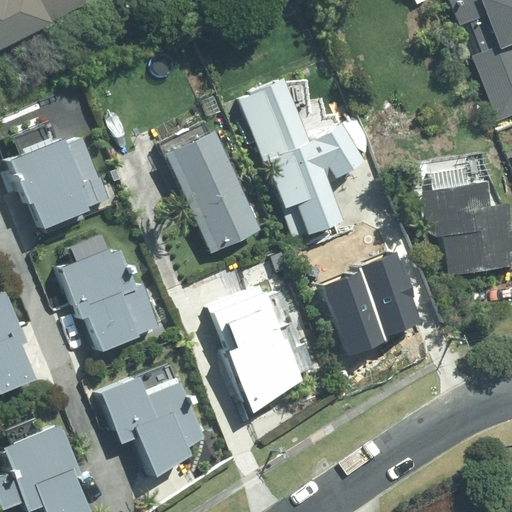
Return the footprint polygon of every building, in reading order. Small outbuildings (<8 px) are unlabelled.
[(0,0),(0,44),(88,0),(87,0),(0,0)] [(511,0),(445,0),(495,120),(511,113),(511,0)] [(236,97),(294,234),(340,220),(330,186),(361,165),(339,124),(324,134),(309,144),(284,78),(236,97)] [(209,129),(160,152),(207,251),(256,228),(209,129)] [(56,136),(5,157),(34,225),(103,196),(78,136),(60,144),(56,136)] [(481,179),(416,189),(420,220),(427,219),(429,234),(437,233),(443,273),(511,263),(501,201),(485,203),(481,179)] [(408,237),(378,248),(392,287),(423,275),(408,237)] [(111,243),(55,266),(76,316),(81,314),(95,349),(154,324),(136,282),(129,284),(111,243)] [(255,285),(204,305),(246,410),(293,376),(255,285)] [(332,317),(357,355),(416,317),(397,289),(384,298),(389,306),(375,314),(364,297),(332,317)] [(0,294),(0,385),(28,374),(14,341),(19,339),(0,294)] [(195,434),(172,381),(142,394),(134,375),(96,391),(117,441),(133,435),(149,473),(181,451),(177,442),(195,434)] [(0,445),(0,452),(7,469),(0,472),(0,506),(20,499),(24,510),(39,504),(42,511),(78,511),(83,510),(69,476),(76,473),(54,423),(0,445)]
